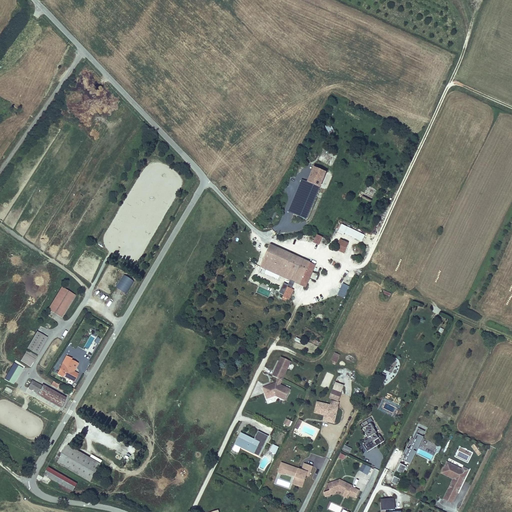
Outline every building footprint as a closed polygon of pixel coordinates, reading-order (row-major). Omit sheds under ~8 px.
[(330,135),(335,133),(330,124),(326,126),(330,135)] [(320,187),(326,172),(314,167),(308,182),(302,180),(293,201),(299,204),(294,214),(306,219),(320,187)] [(299,204),(293,201),(288,211),(294,214),(299,204)] [(338,231),(362,242),(365,235),(342,224),(338,231)] [(282,250),(270,245),(260,266),(276,274),(276,273),(278,274),(281,266),(282,265),(276,263),(282,250)] [(287,253),(282,250),(276,263),(282,265),(287,253)] [(286,269),(293,255),(287,253),(282,265),(281,266),(286,269)] [(310,263),(293,255),(286,269),(281,266),(278,274),(280,275),(300,284),(304,276),(310,263)] [(310,263),(304,276),(310,279),(316,266),(310,263)] [(337,295),(345,298),(350,286),(343,283),(337,295)] [(61,286),(50,303),(64,311),(74,294),(61,286)] [(64,311),(50,303),(47,309),(61,317),(64,311)] [(37,354),(46,337),(36,331),(26,348),(37,354)] [(36,356),(26,350),(20,361),(30,367),(36,356)] [(331,360),(337,363),(340,355),(334,352),(331,360)] [(59,368),(64,371),(70,359),(71,358),(65,355),(59,368)] [(282,379),(291,361),(281,356),(273,375),(282,379)] [(62,376),(73,381),(77,373),(73,371),(77,363),(70,359),(64,371),(59,368),(56,374),(62,376)] [(23,369),(17,366),(8,381),(13,385),(23,369)] [(28,378),(24,386),(36,393),(36,394),(59,408),(65,397),(41,384),(41,385),(28,378)] [(285,400),(290,389),(280,384),(282,379),(279,378),(277,382),(276,382),(271,384),(271,386),(268,387),(267,386),(263,387),(266,396),(270,394),(271,397),(276,395),(285,400)] [(66,389),(60,385),(57,389),(64,393),(66,389)] [(331,389),(327,397),(335,401),(339,393),(331,389)] [(326,415),(324,421),(332,422),(336,402),(329,401),(328,405),(315,402),(313,412),(322,414),(326,415)] [(367,451),(383,441),(381,436),(380,436),(379,434),(377,435),(375,433),(376,432),(371,423),(373,422),(371,418),(361,423),(364,427),(363,428),(365,432),(367,437),(364,439),(366,442),(363,444),(366,450),(367,451)] [(417,446),(425,430),(418,426),(412,437),(411,436),(401,457),(403,457),(403,456),(410,460),(415,451),(409,448),(408,447),(410,443),(412,444),(417,446)] [(264,444),(268,435),(258,430),(255,436),(259,438),(258,439),(255,437),(254,439),(264,444)] [(410,462),(416,451),(426,430),(425,430),(417,446),(415,451),(410,460),(403,456),(403,457),(402,458),(410,462)] [(259,456),(264,445),(264,444),(254,439),(246,435),(245,438),(239,435),(236,443),(241,446),(241,447),(259,456)] [(238,452),(241,447),(241,446),(236,443),(233,449),(238,452)] [(268,452),(276,455),(279,447),(271,444),(268,452)] [(471,446),(478,456),(481,454),(474,444),(471,446)] [(68,445),(58,463),(90,482),(100,464),(68,445)] [(301,471),(299,470),(299,469),(281,462),(279,467),(286,470),(285,473),(295,476),(292,484),(302,487),(306,475),(309,476),(312,466),(304,463),(301,471)] [(465,477),(468,469),(463,467),(462,469),(447,462),(444,468),(449,471),(450,472),(448,476),(453,478),(451,483),(459,488),(463,480),(462,479),(463,476),(465,477)] [(402,473),(406,466),(400,463),(396,470),(402,473)] [(366,466),(362,473),(368,476),(371,468),(366,466)] [(77,484),(49,467),(44,475),(73,491),(77,484)] [(390,482),(394,472),(389,470),(385,480),(390,482)] [(397,484),(400,478),(394,476),(391,481),(397,484)] [(352,486),(352,485),(339,479),(327,484),(331,495),(336,493),(336,492),(339,491),(344,493),(345,491),(348,493),(348,494),(355,498),(359,490),(352,486)] [(459,488),(451,483),(449,488),(457,492),(459,488)] [(452,502),(457,492),(449,488),(444,498),(452,502)] [(400,511),(401,511),(395,511),(394,498),(381,499),(382,510),(389,509),(389,511),(400,511)]
